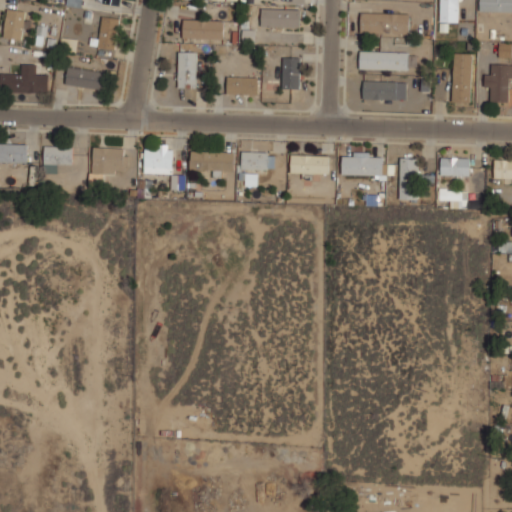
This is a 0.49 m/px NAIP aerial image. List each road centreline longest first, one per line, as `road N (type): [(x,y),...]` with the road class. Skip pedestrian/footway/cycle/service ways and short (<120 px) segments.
road 1 (residential): [(511,130),(0,114)]
road 2 (residential): [(331,125),(335,0)]
road 3 (residential): [(135,119),(152,0)]
